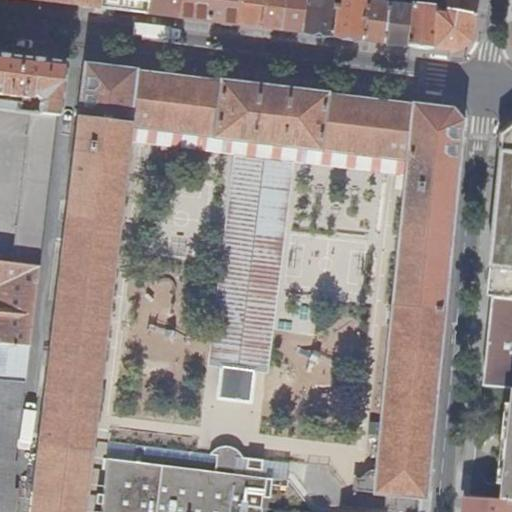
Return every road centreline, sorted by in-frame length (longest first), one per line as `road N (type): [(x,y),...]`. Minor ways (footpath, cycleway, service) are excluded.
road 1 (residential): [(0,24),(486,85)]
road 2 (residential): [(445,511),(486,85)]
